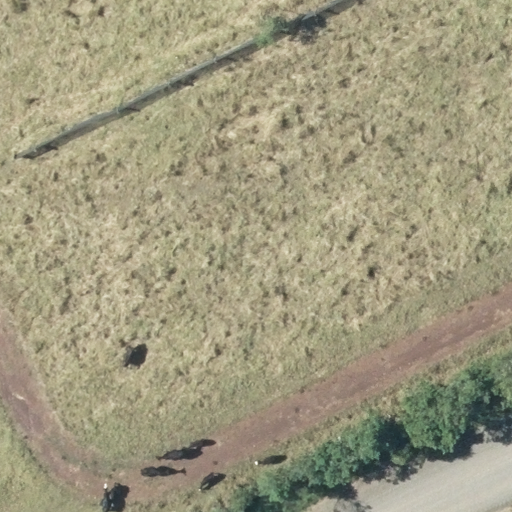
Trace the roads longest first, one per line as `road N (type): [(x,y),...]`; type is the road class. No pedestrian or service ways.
road 1 (track): [(511,316),(187,476),(113,487),(54,460),(0,360)]
road 2 (unclassified): [(396,511),(511,456)]
